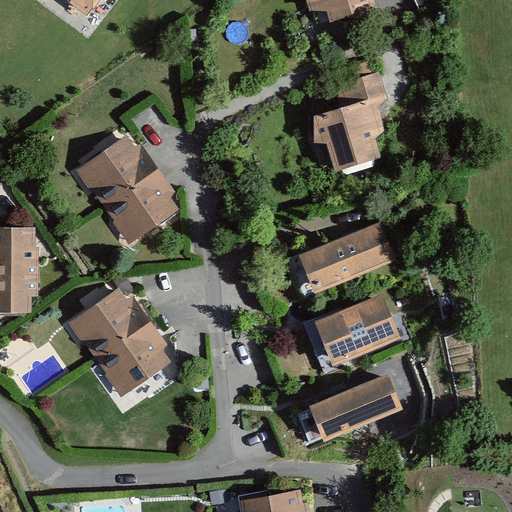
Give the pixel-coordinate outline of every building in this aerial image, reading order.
[(101,0),(67,0),(91,16),(101,0)] [(308,0),(311,6),(331,6),(334,19),(354,13),(363,18),(378,15),(375,0),(308,0)] [(318,110),(316,137),(330,141),(338,165),(385,153),(378,135),(387,124),(380,104),(390,96),(381,68),(375,70),(372,56),(352,63),(355,73),(343,81),(348,103),(318,110)] [(178,209),(125,133),(71,171),(124,246),(178,209)] [(33,228),(0,227),(0,313),(33,313),(33,228)] [(379,231),(299,266),(316,303),(395,268),(379,231)] [(122,290),(70,326),(123,402),(175,366),(122,290)] [(385,303),(316,333),(333,374),(403,344),(385,303)] [(389,383),(311,420),(328,454),(405,417),(389,383)] [(299,511),(295,491),(238,503),(239,511),(299,511)]
